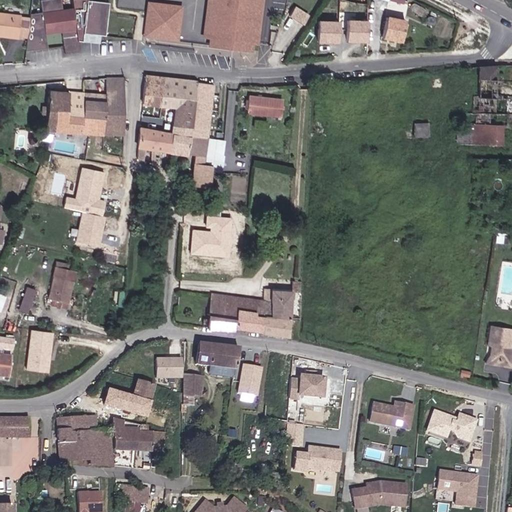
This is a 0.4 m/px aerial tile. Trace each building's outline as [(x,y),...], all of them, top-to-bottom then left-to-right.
[(90,0),(74,0),(76,9),(65,10),(63,0),(46,0),(44,0),(46,13),(36,14),(31,53),(52,50),(49,31),(65,28),(68,53),(82,51),(81,41),(86,42),(87,33),(109,36),(112,2),(90,0)] [(262,0),(207,0),(201,46),(255,53),(262,0)] [(184,6),(146,1),(141,37),(179,42),(184,6)] [(296,6),(290,16),(305,24),(310,14),(296,6)] [(400,8),(397,26),(407,27),(410,10),(400,8)] [(0,36),(18,39),(21,16),(0,13),(0,36)] [(340,23),(321,21),(319,42),(339,43),(340,23)] [(368,22),(349,22),(348,41),(367,41),(368,22)] [(407,27),(397,26),(388,24),(385,41),(404,45),(407,27)] [(467,123),(463,123),(463,135),(474,135),(475,127),(500,127),(511,127),(511,100),(501,100),(502,68),(480,68),(480,99),(474,100),(475,110),(470,110),(467,123)] [(209,121),(213,87),(146,78),(143,106),(176,111),(175,116),(209,121)] [(105,80),(105,93),(124,93),(124,80),(105,80)] [(85,95),(49,92),(47,107),(47,113),(45,131),(35,130),(35,139),(47,141),(47,132),(55,132),(56,117),(82,119),(84,102),(85,95)] [(105,103),(105,112),(124,113),(124,93),(105,93),(105,103)] [(285,100),(248,96),(246,114),(283,118),(285,100)] [(105,112),(105,103),(84,102),(82,119),(104,120),(105,112)] [(124,113),(105,112),(104,120),(82,119),(56,117),(55,132),(98,136),(123,137),(124,113)] [(190,132),(190,139),(207,141),(209,121),(175,116),(173,129),(190,132)] [(415,136),(430,135),(429,122),(415,122),(415,136)] [(475,127),(474,135),(474,146),(500,146),(500,127),(475,127)] [(188,156),(190,139),(190,132),(173,129),(172,136),(169,153),(188,156)] [(140,131),(138,149),(169,153),(172,136),(140,131)] [(33,147),(35,141),(28,139),(26,145),(33,147)] [(209,189),(211,174),(211,168),(205,167),(207,141),(190,139),(188,156),(195,157),(193,187),(209,189)] [(66,197),(64,206),(104,215),(107,201),(101,200),(107,173),(82,168),(75,199),(66,197)] [(106,219),(81,214),(76,245),(101,249),(106,219)] [(229,259),(232,219),(206,217),(205,231),(193,230),(191,256),(229,259)] [(287,279),(299,280),(300,256),(288,255),(287,279)] [(64,309),(72,268),(55,264),(46,305),(64,309)] [(29,313),(37,289),(27,285),(18,310),(29,313)] [(292,294),(267,291),(266,302),(273,303),(272,318),(291,320),(292,294)] [(255,312),(256,300),(214,295),(211,317),(237,319),(238,310),(255,312)] [(235,330),(263,333),(266,302),(256,300),(255,312),(238,310),(237,319),(235,330)] [(273,303),(266,302),(263,333),(290,337),(291,320),(272,318),(273,303)] [(237,319),(211,317),(210,329),(235,332),(235,330),(237,319)] [(49,374),(53,334),(32,331),(28,372),(49,374)] [(511,341),(511,335),(491,332),(489,347),(493,348),(491,358),(497,366),(508,368),(507,372),(511,372),(511,354),(510,354),(511,341)] [(0,347),(14,348),(14,339),(0,338),(0,347)] [(203,341),(200,362),(236,367),(239,346),(203,341)] [(0,376),(8,378),(10,357),(0,355),(0,376)] [(182,357),(157,357),(157,377),(182,377),(182,357)] [(260,364),(244,361),(241,382),(239,394),(255,397),(260,364)] [(326,376),(302,373),(301,378),(292,377),(290,398),(299,399),(299,394),(323,397),(326,376)] [(328,388),(339,388),(340,378),(329,377),(328,388)] [(203,381),(186,378),(184,397),(208,400),(208,393),(202,392),(203,381)] [(110,388),(105,404),(147,416),(156,384),(139,379),(134,394),(110,388)] [(413,407),(395,402),(393,410),(373,403),(369,421),(408,430),(413,407)] [(469,444),(476,423),(459,416),(456,425),(452,423),(453,420),(434,413),(427,433),(446,440),(449,432),(453,433),(458,440),(469,444)] [(67,421),(68,434),(68,437),(86,437),(86,431),(85,420),(67,421)] [(85,420),(86,431),(96,430),(95,420),(85,420)] [(56,422),(57,434),(68,434),(67,421),(56,422)] [(0,439),(26,439),(26,422),(0,422),(0,439)] [(113,422),(114,453),(152,455),(153,435),(146,434),(138,434),(138,428),(113,422)] [(304,424),(287,422),(286,444),(302,445),(304,424)] [(88,468),(112,468),(110,430),(96,430),(86,431),(86,437),(87,448),(59,448),(61,465),(87,463),(88,468)] [(59,448),(87,448),(86,437),(68,437),(68,434),(57,434),(59,448)] [(164,455),(165,436),(153,435),(152,455),(164,455)] [(340,475),(342,449),(310,446),(310,452),(296,451),(294,470),(340,475)] [(475,511),(479,479),(461,477),(460,480),(456,479),(456,477),(441,475),(439,493),(459,496),(457,509),(475,511)] [(380,489),(353,494),(356,511),(381,507),(405,509),(406,488),(380,485),(380,489)] [(101,511),(103,490),(79,490),(78,511),(101,511)] [(123,490),(122,505),(126,506),(140,507),(148,508),(150,493),(123,490)] [(203,503),(195,511),(242,511),(228,501),(223,511),(219,510),(215,510),(210,510),(203,503)]
